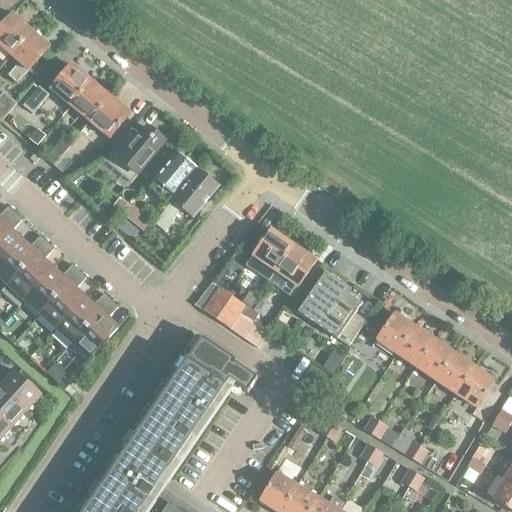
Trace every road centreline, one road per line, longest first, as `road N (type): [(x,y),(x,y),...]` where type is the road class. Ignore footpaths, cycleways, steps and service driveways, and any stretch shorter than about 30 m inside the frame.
road 1 (residential): [(511,345),(266,173)]
road 2 (residential): [(266,173),(61,0)]
road 3 (residential): [(159,318),(15,511)]
road 4 (residential): [(0,168),(159,318)]
road 5 (residential): [(266,173),(159,318)]
